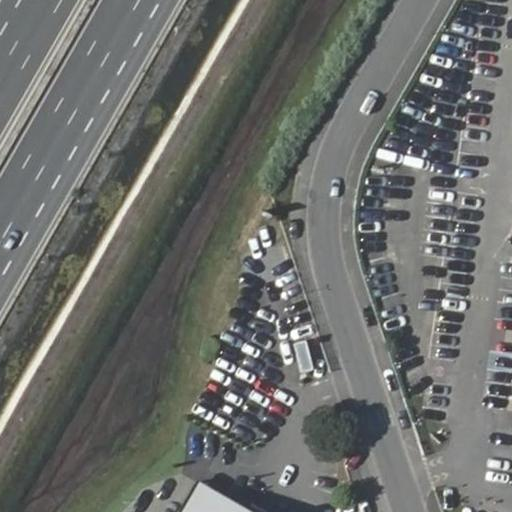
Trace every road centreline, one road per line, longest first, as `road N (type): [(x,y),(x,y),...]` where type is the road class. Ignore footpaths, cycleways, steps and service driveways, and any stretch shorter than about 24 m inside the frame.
road 1 (unclassified): [(420,0),(343,137),(324,209),(331,268),(412,511)]
road 2 (motorway): [(0,226),(131,0)]
road 3 (unknown): [(423,175),(410,259),(415,328),(429,367),(461,382)]
road 4 (unknown): [(511,18),(468,23),(423,175)]
road 5 (unknown): [(461,382),(497,186)]
